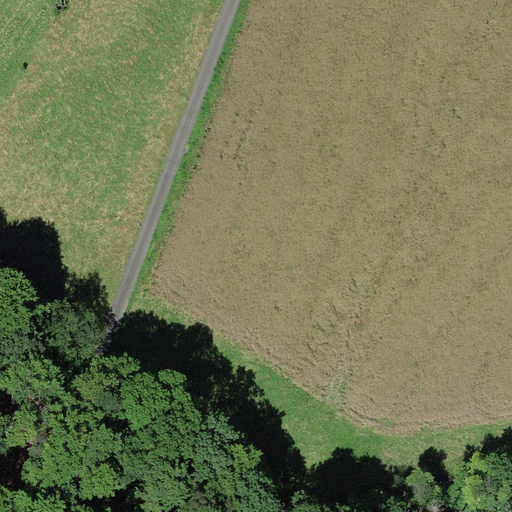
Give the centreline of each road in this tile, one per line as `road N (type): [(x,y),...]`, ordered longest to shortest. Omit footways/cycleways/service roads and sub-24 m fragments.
road 1 (track): [(39,511),(234,0)]
road 2 (track): [(511,477),(392,494),(335,511)]
